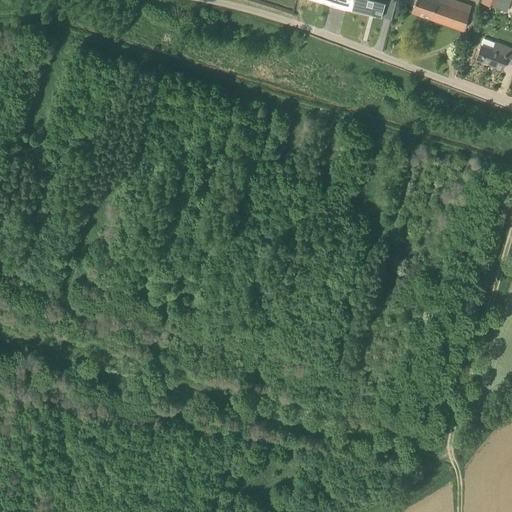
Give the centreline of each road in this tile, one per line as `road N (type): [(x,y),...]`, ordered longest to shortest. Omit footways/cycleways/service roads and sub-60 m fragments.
road 1 (track): [(449,457),(0,330)]
road 2 (unclassified): [(511,106),(376,52),(204,0)]
road 3 (track): [(511,238),(456,407),(449,457)]
